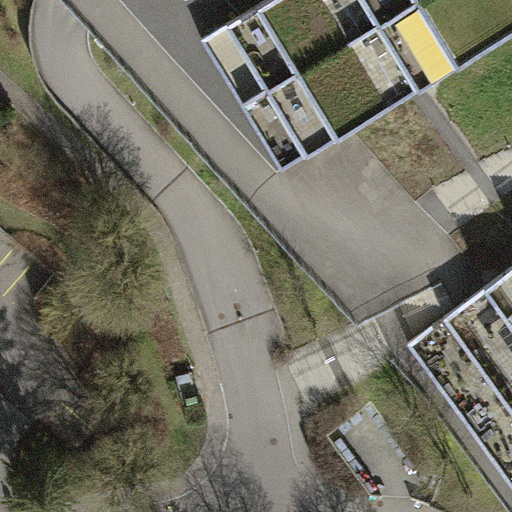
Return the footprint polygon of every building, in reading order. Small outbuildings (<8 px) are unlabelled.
[(295,70),(376,21),(362,0),(265,0),(256,6),(295,70)] [(362,0),(376,21),(409,0),(362,0)] [(416,87),(456,63),(417,0),(409,0),(376,21),(416,87)] [(511,0),(417,0),(456,63),(511,29),(511,0)] [(264,89),(295,70),(256,6),(224,25),(264,89)] [(336,136),(416,87),(376,21),(295,70),(336,136)] [(199,41),(238,105),(264,89),(224,25),(199,41)] [(305,156),(336,136),(295,70),(264,89),(305,156)] [(264,89),(238,105),(279,171),(305,156),(264,89)] [(511,327),(511,269),(484,290),(511,327)] [(511,407),(511,327),(484,290),(446,318),(511,407)] [(511,485),(511,407),(446,318),(409,345),(511,485)]
